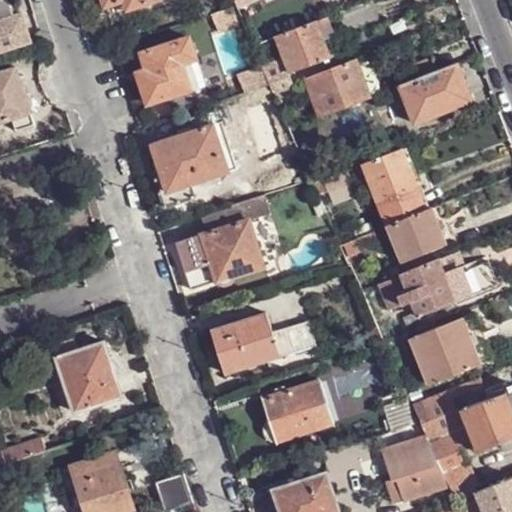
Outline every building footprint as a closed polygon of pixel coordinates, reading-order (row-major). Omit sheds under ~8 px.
[(0,0),(0,51),(34,40),(24,9),(14,12),(10,0),(9,0),(0,0)] [(104,0),(107,7),(126,1),(129,11),(160,1),(159,0),(104,0)] [(255,47),(275,39),(265,15),(256,20),(247,0),(235,0),(238,7),(255,47)] [(371,3),(341,14),(343,18),(345,25),(348,32),(378,21),(371,3)] [(238,7),(212,15),(220,36),(234,31),(243,68),(235,71),(245,94),(272,86),(271,84),(255,47),(238,7)] [(295,73),(333,58),(324,36),(334,32),(333,29),(331,23),(329,18),(279,37),(287,59),(293,74),(295,73)] [(191,38),(144,54),(148,71),(139,74),(149,105),(199,89),(191,63),(198,60),(191,38)] [(370,56),(359,60),(373,98),(384,93),(370,56)] [(293,74),(287,59),(281,62),(288,77),(293,74)] [(414,66),(419,79),(438,72),(433,59),(414,66)] [(307,80),(321,117),(373,98),(359,60),(307,80)] [(474,102),(460,64),(438,72),(419,79),(406,84),(401,87),(415,124),(474,102)] [(0,72),(0,123),(14,119),(19,131),(38,125),(34,113),(33,110),(35,103),(32,96),(26,92),(18,67),(0,72)] [(383,75),(388,91),(401,87),(406,84),(399,68),(383,75)] [(293,85),(296,85),(295,73),(293,74),(288,77),(271,84),(272,86),(274,93),(293,85)] [(293,85),(274,93),(280,106),(298,98),(293,85)] [(169,192),(192,185),(231,173),(226,156),(234,153),(223,121),(222,122),(217,107),(190,116),(194,131),(153,145),(163,176),(169,192)] [(403,151),(365,165),(390,227),(427,212),(403,151)] [(314,185),(324,180),(320,171),(310,175),(312,180),(314,185)] [(345,173),(325,180),(329,192),(350,184),(345,173)] [(63,176),(45,182),(51,200),(69,194),(63,176)] [(161,195),(169,192),(163,176),(157,179),(161,195)] [(169,192),(161,195),(166,209),(197,198),(192,185),(169,192)] [(204,239),(183,246),(197,288),(218,280),(219,283),(267,267),(251,220),(266,216),(259,196),(202,214),(208,234),(203,235),(204,239)] [(447,245),(433,210),(427,212),(390,227),(404,263),(447,245)] [(380,247),(374,233),(351,241),(357,256),(380,247)] [(421,321),(420,317),(500,286),(490,263),(469,270),(448,279),(446,273),(441,260),(402,275),(417,312),(405,318),(408,326),(421,321)] [(468,265),(446,273),(448,279),(469,270),(468,265)] [(214,329),(227,373),(318,345),(311,324),(274,334),(268,314),(214,329)] [(477,315),(464,320),(481,364),(495,359),(477,315)] [(430,385),(482,365),(481,364),(464,320),(463,319),(411,338),(430,385)] [(382,337),(378,327),(368,331),(374,349),(386,345),(385,342),(382,337)] [(57,355),(78,348),(74,338),(53,344),(57,355)] [(75,409),(123,394),(119,386),(117,377),(118,371),(119,371),(119,365),(116,359),(110,356),(104,340),(78,348),(57,355),(75,409)] [(413,405),(422,423),(428,437),(432,446),(434,448),(452,487),(456,497),(466,493),(479,487),(468,462),(464,464),(457,446),(475,439),(464,409),(458,411),(453,399),(485,387),(481,379),(413,405)] [(323,382),(270,398),(264,399),(272,419),(270,421),(267,427),(268,434),(272,439),(278,442),(284,440),(337,424),(323,382)] [(490,399),(464,409),(475,439),(480,451),(501,444),(505,452),(511,449),(511,408),(506,393),(490,399)] [(393,432),(422,423),(413,405),(411,400),(386,408),(393,432)] [(19,457),(24,456),(45,449),(41,437),(15,445),(19,457)] [(432,446),(428,437),(385,452),(395,484),(400,483),(407,503),(452,487),(434,448),(432,446)] [(114,450),(73,464),(88,511),(128,511),(134,510),(114,450)] [(24,456),(19,457),(4,462),(5,463),(7,471),(27,465),(24,456)] [(7,471),(5,463),(0,464),(0,490),(12,487),(7,471)] [(156,482),(165,511),(192,503),(182,473),(156,482)] [(341,511),(328,473),(275,489),(282,510),(281,511),(341,511)] [(466,493),(456,497),(459,504),(462,503),(466,511),(511,511),(511,479),(477,494),(468,497),(466,493)] [(400,483),(395,484),(388,487),(394,506),(407,503),(400,483)]
